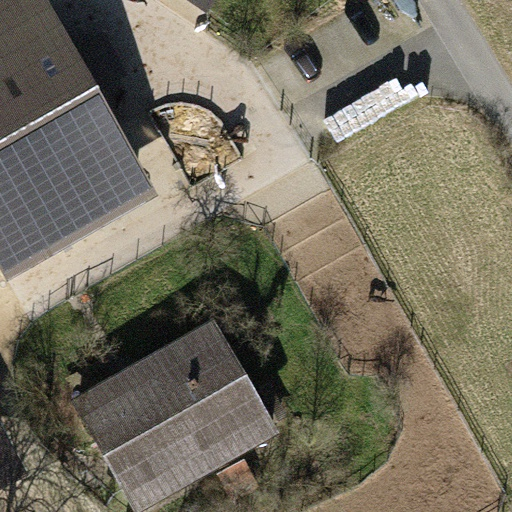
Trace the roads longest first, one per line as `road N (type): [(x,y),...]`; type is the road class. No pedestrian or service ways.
road 1 (track): [(0,346),(5,307),(471,38)]
road 2 (track): [(98,511),(70,492),(12,414),(0,358)]
road 3 (track): [(511,109),(444,0)]
